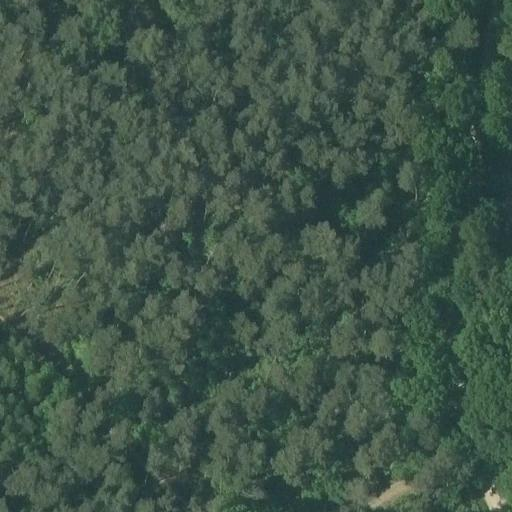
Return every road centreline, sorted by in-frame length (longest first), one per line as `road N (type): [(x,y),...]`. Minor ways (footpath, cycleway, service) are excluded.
road 1 (track): [(476,447),(451,348),(459,220),(508,0)]
road 2 (track): [(186,511),(0,324)]
road 3 (track): [(476,447),(353,511)]
